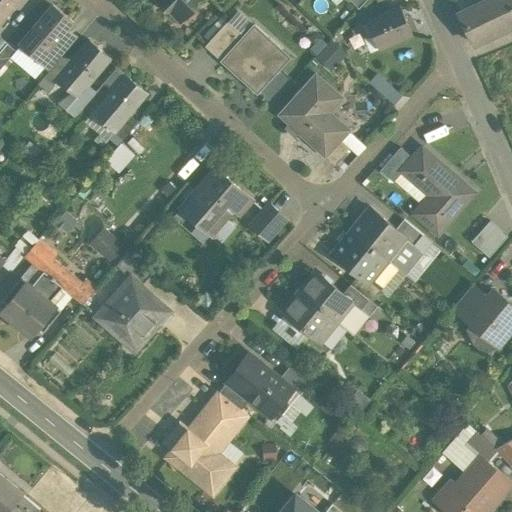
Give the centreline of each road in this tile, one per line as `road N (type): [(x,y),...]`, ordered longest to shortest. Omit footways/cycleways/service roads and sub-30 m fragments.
road 1 (residential): [(325,213),(97,0)]
road 2 (secondary): [(160,511),(0,380)]
road 3 (residential): [(454,57),(325,213)]
road 4 (residential): [(325,213),(198,356)]
road 5 (residential): [(511,193),(454,57)]
